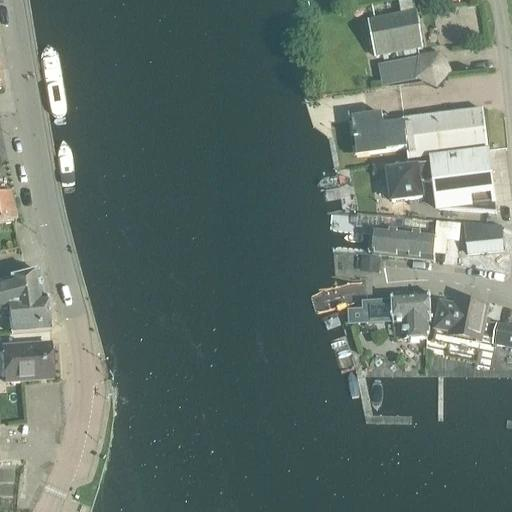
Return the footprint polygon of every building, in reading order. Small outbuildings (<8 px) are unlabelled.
[(377,58),(423,50),(413,0),(399,0),(401,16),(370,22),(377,58)] [(417,80),(435,89),(451,72),(440,54),(418,57),(416,79),(417,80)] [(417,80),(416,79),(418,57),(378,65),(382,87),(417,80)] [(408,161),(489,151),(483,111),(403,121),(403,124),(383,126),(382,117),(359,120),(363,156),(407,149),(408,161)] [(438,210),(496,214),(489,153),(432,160),(432,166),(388,172),(392,203),(423,198),(422,186),(435,185),(438,210)] [(0,227),(16,224),(9,195),(0,196),(0,227)] [(358,217),(357,229),(375,230),(426,234),(427,222),(358,217)] [(460,239),(461,222),(438,221),(437,238),(460,239)] [(468,254),(503,250),(500,228),(465,227),(468,254)] [(375,230),(373,257),(384,258),(433,261),(435,234),(426,234),(375,230)] [(38,272),(10,280),(16,312),(9,314),(12,335),(53,332),(47,297),(43,297),(38,272)] [(0,315),(9,314),(16,312),(10,280),(0,283),(0,315)] [(357,311),(348,312),(348,314),(348,316),(349,325),(351,324),(356,324),(374,324),(393,323),(394,323),(404,323),(404,341),(413,341),(430,340),(430,322),(429,295),(393,296),(393,301),(393,303),(393,304),(387,304),(383,304),(362,305),(362,311),(359,311),(357,311)] [(440,304),(435,330),(450,333),(449,337),(459,339),(481,343),(481,338),(494,340),(497,325),(484,322),(487,306),(465,302),(456,300),(455,307),(440,304)] [(494,340),(493,345),(511,349),(511,327),(497,325),(494,340)] [(1,349),(3,383),(52,380),(50,346),(1,349)]
